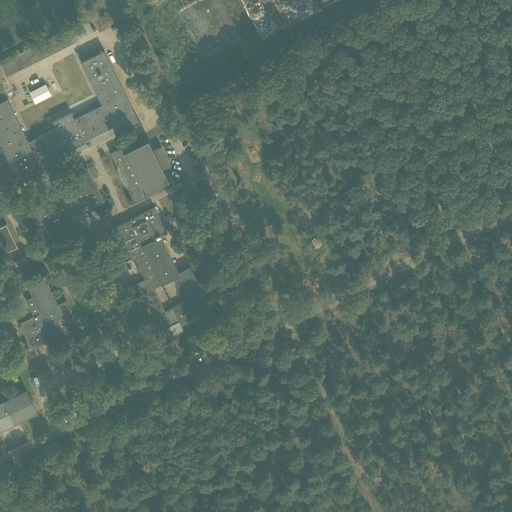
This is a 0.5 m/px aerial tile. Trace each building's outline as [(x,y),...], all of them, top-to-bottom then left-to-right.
[(239,0),(245,10),(257,4),(258,6),(260,5),(257,0),(239,0)] [(0,62),(0,63),(6,76),(75,42),(68,29),(0,62)] [(0,101),(0,142),(20,182),(43,170),(39,163),(67,149),(68,151),(86,142),(85,140),(113,126),(116,134),(140,122),(104,50),(80,62),(102,105),(74,119),(70,112),(52,121),(55,129),(29,142),(7,98),(0,101)] [(56,81),(48,85),(54,96),(62,92),(56,81)] [(45,84),(29,92),(35,103),(51,95),(45,84)] [(128,189),(135,202),(154,193),(152,189),(169,180),(163,169),(171,166),(161,146),(154,150),(148,139),(131,148),(129,144),(111,153),(117,166),(117,171),(118,175),(120,179),(122,183),(125,186),(128,189)] [(98,176),(93,165),(89,168),(94,178),(98,176)] [(43,223),(48,235),(75,222),(71,214),(82,209),(83,211),(104,201),(87,167),(66,177),(73,190),(68,192),(66,190),(27,209),(36,227),(43,223)] [(137,268),(139,272),(141,271),(145,279),(130,286),(159,347),(172,341),(170,336),(183,330),(182,326),(200,317),(193,302),(204,297),(190,268),(179,273),(161,236),(167,233),(155,207),(116,226),(132,260),(135,259),(139,267),(137,268)] [(0,255),(18,247),(6,224),(0,227),(0,225),(0,255)] [(22,328),(32,348),(78,326),(66,300),(58,304),(44,275),(26,283),(41,312),(18,323),(21,328),(22,328)] [(0,430),(38,412),(26,389),(0,401),(0,430)]
